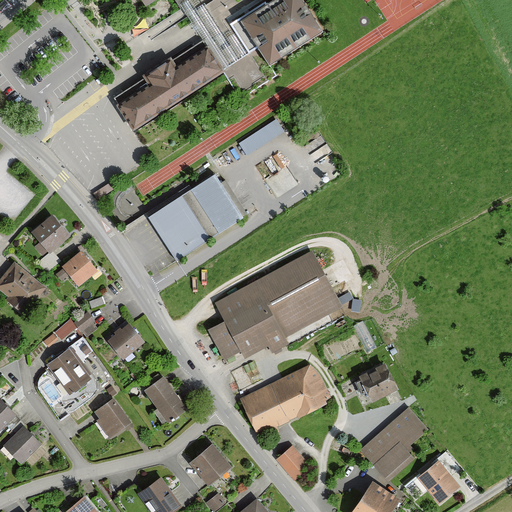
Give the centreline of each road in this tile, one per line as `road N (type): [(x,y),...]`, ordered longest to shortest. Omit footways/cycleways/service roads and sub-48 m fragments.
road 1 (tertiary): [(222,410),(117,253),(60,181),(0,126)]
road 2 (residential): [(90,473),(166,456),(222,410)]
road 3 (residential): [(90,473),(31,395),(24,357)]
road 4 (tertiary): [(307,511),(222,410)]
